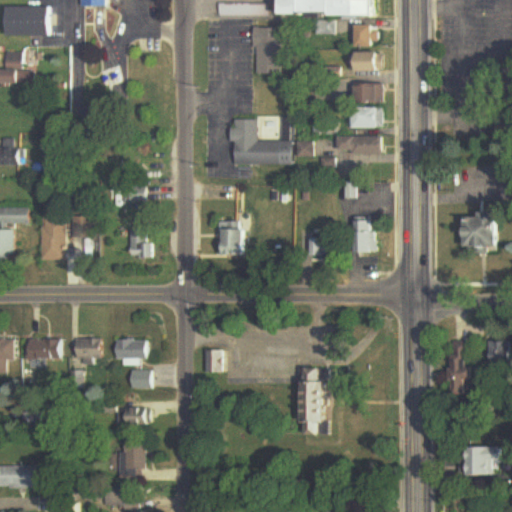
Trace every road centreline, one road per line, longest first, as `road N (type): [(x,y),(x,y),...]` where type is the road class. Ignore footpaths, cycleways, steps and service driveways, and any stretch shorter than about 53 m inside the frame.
road 1 (residential): [(183,0),(190,511)]
road 2 (residential): [(417,292),(0,301)]
road 3 (secondary): [(411,0),(417,292)]
road 4 (secondary): [(417,292),(418,511)]
